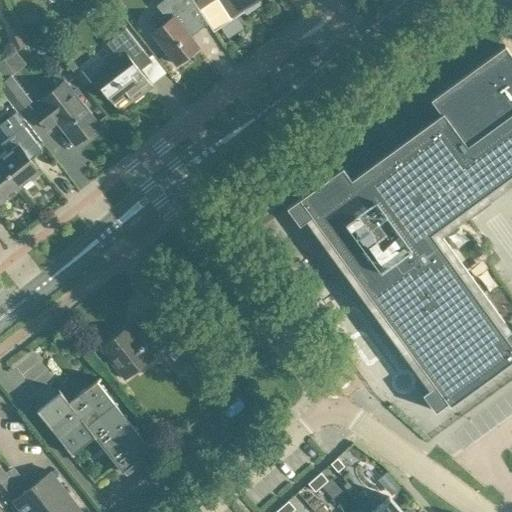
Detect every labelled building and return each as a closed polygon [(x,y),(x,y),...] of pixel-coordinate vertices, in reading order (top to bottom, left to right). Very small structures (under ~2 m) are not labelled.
[(167,21),(151,33),(176,65),(198,47),(185,30),(191,25),(194,28),(204,20),(190,0),(163,0),(156,6),(167,21)] [(192,0),(213,32),(232,19),(231,17),(242,10),(243,12),(260,1),(259,0),(192,0)] [(140,86),(147,80),(140,70),(151,61),(125,29),(106,43),(117,57),(92,77),(119,111),(119,110),(116,105),(128,96),(132,101),(133,100),(132,99),(144,90),(140,86)] [(342,167),(286,208),(299,225),(311,215),(435,385),(422,394),(435,411),(441,407),(447,402),(450,405),(511,359),(511,328),(504,335),(499,328),(436,242),(435,241),(441,236),(443,239),(443,238),(442,236),(455,226),(456,225),(457,225),(468,216),(470,218),(480,211),(478,209),(486,203),(488,205),(491,203),(489,201),(511,184),(511,55),(510,53),(505,46),(431,100),(441,114),(351,179),(342,167)] [(0,84),(0,89),(17,111),(30,101),(10,76),(0,84)] [(41,103),(32,110),(47,130),(56,122),(74,145),(99,125),(64,81),(39,101),(41,103)] [(7,153),(0,158),(0,164),(19,188),(39,172),(27,155),(37,147),(41,151),(42,150),(23,126),(0,144),(7,153)] [(0,202),(19,188),(0,164),(0,202)] [(100,348),(124,379),(151,357),(150,355),(163,345),(148,326),(135,336),(128,327),(100,348)] [(220,407),(240,391),(207,349),(187,365),(220,407)] [(150,448),(97,381),(101,377),(101,376),(68,402),(57,387),(56,388),(59,393),(38,410),(34,405),(33,406),(75,458),(76,458),(72,453),(94,436),(98,441),(99,440),(95,435),(97,433),(114,454),(112,456),(111,456),(110,457),(122,472),(156,445),(155,444),(150,448)] [(344,466),(337,458),(330,464),(337,472),(344,466)] [(80,511),(49,472),(27,489),(15,473),(0,484),(13,500),(11,501),(19,511),(80,511)] [(327,480),(320,472),(314,478),(321,486),(327,480)] [(321,486),(314,478),(308,484),(315,492),(321,486)] [(412,511),(410,511),(409,511),(407,511),(405,511),(402,511),(389,496),(371,511),(412,511)] [(288,501),(282,506),(286,511),(291,511),(295,509),(288,501)]
